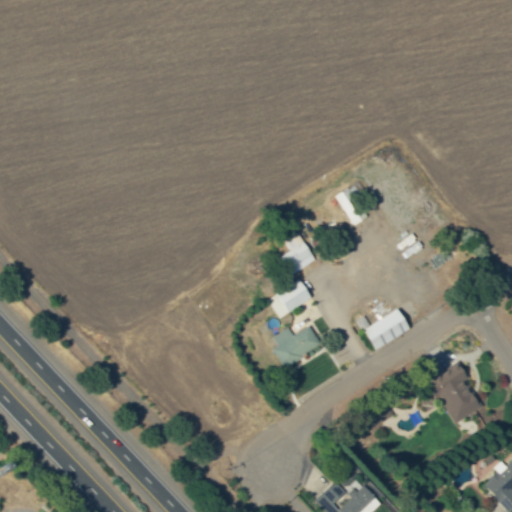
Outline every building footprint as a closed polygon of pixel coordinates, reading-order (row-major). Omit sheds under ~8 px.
[(363,218),(352,206),(350,208),(342,199),(350,192),(346,188),(334,198),(357,224),(363,218)] [(290,276),(315,259),(298,233),(285,241),(290,250),(279,258),(290,276)] [(279,318),(312,297),(300,279),(267,300),(279,318)] [(364,326),(373,348),(410,331),(400,310),(364,326)] [(272,336),(277,346),(272,348),(282,367),(321,346),(310,325),(292,334),(288,327),(272,336)] [(482,407),(459,365),(428,382),(451,424),(482,407)] [(511,459),(506,465),(501,460),(493,468),(496,471),(482,485),(508,511),(510,511),(511,510),(511,459)] [(370,511),(380,503),(363,485),(356,491),(355,490),(336,509),(331,504),(344,492),(334,480),(312,500),(323,511),(370,511)]
